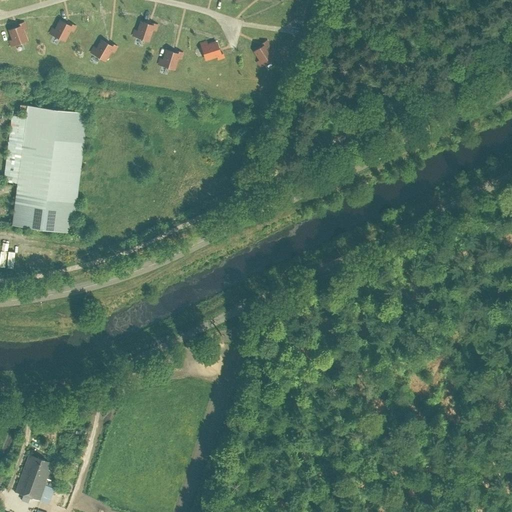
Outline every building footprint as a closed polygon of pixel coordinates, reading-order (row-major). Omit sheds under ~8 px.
[(50,33),(64,41),(70,30),(73,32),(75,26),(71,24),(70,26),(60,21),(55,30),(52,28),(50,33)] [(11,46),(27,40),(23,30),(26,28),(24,22),(19,24),(20,26),(9,30),(12,40),(9,41),(11,46)] [(133,35),(148,41),(152,30),(155,31),(157,25),(152,23),(151,25),(141,22),(138,31),(134,30),(133,35)] [(91,52),(105,60),(111,50),(114,52),(117,47),(112,44),(111,46),(101,40),(96,49),(93,47),(91,52)] [(260,67),(274,57),(267,48),(270,46),(266,41),(262,43),(263,45),(254,52),(260,60),(257,62),(260,67)] [(201,44),(206,59),(217,56),(218,59),(224,57),(222,52),(220,53),(217,42),(207,45),(206,42),(201,44)] [(158,64),(174,69),(177,58),(181,59),(182,53),(178,51),(177,54),(166,50),(163,60),(160,59),(158,64)] [(18,183),(12,225),(72,233),(88,113),(27,105),(26,117),(12,115),(4,181),(18,183)] [(50,462),(29,454),(15,492),(39,500),(49,472),(48,472),(48,470),(47,470),(50,462)] [(56,482),(51,480),(48,487),(54,489),(56,482)]
